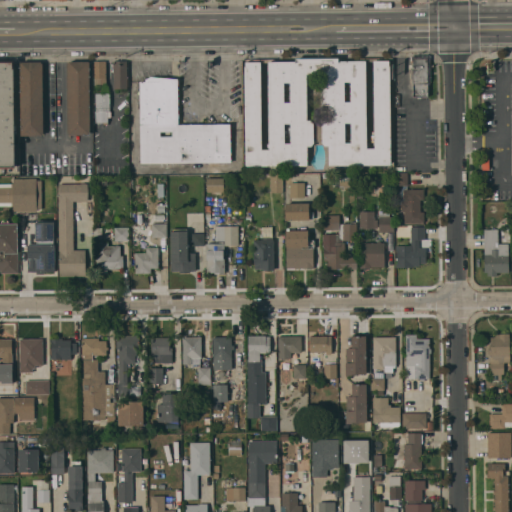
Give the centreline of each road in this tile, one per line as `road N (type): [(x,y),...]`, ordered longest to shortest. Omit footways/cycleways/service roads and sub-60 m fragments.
road 1 (residential): [(454,0),(461,511)]
road 2 (residential): [(511,300),(0,307)]
road 3 (secondary): [(455,25),(51,29)]
